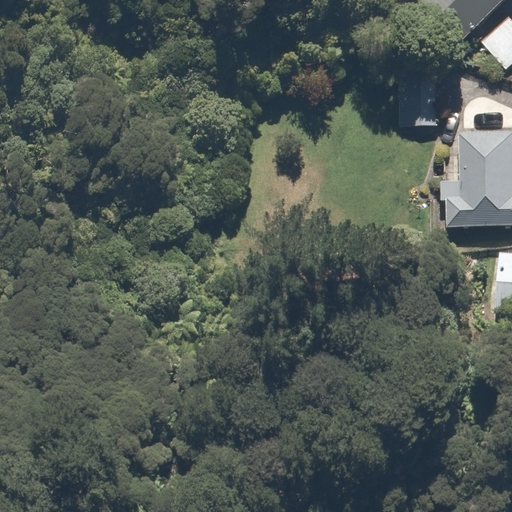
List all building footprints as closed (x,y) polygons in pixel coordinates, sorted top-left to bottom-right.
[(502,0),(421,0),(467,46),(507,5),(502,0)] [(511,60),(511,24),(506,18),(477,46),(501,71),(511,60)] [(434,88),(397,86),(395,128),(432,130),(434,88)] [(511,137),(463,138),(464,184),(445,184),(446,232),(511,230),(511,137)] [(511,316),(511,256),(502,255),(496,315),(511,316)]
